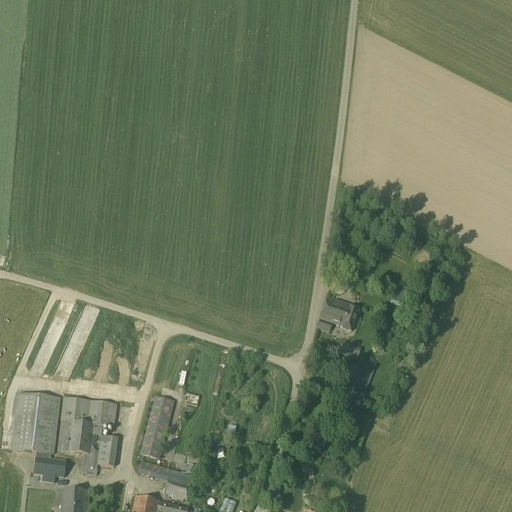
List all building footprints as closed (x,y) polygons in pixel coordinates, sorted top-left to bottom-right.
[(397,289),(393,304),(419,312),(422,301),(414,298),(415,294),(397,289)] [(319,321),(316,330),(329,334),(332,325),(342,328),(342,330),(351,333),(359,310),(327,299),(319,321)] [(358,359),(361,348),(343,344),(340,355),(358,359)] [(351,392),(364,397),(375,368),(362,364),(351,392)] [(17,395),(10,452),(36,455),(35,459),(33,476),(42,477),(41,483),(54,485),(55,479),(64,480),(66,462),(50,460),(50,456),(53,457),(60,400),(17,395)] [(154,398),(143,440),(139,456),(159,461),(174,403),(154,398)] [(57,453),(83,456),(81,476),(96,477),(97,467),(114,469),(117,440),(102,438),(102,428),(114,430),(116,406),(63,399),(57,453)] [(213,445),(215,455),(223,453),(221,443),(213,445)] [(187,465),(199,468),(200,468),(202,456),(189,453),(187,465)] [(137,475),(165,483),(163,495),(172,498),(171,501),(183,504),(184,501),(187,502),(193,478),(141,463),(137,475)] [(198,469),(187,467),(186,475),(197,477),(198,469)] [(88,511),(89,492),(60,491),(59,511),(88,511)] [(136,498),(133,511),(187,511),(188,509),(158,503),(136,498)] [(225,499),(219,511),(232,511),(236,503),(225,499)]
